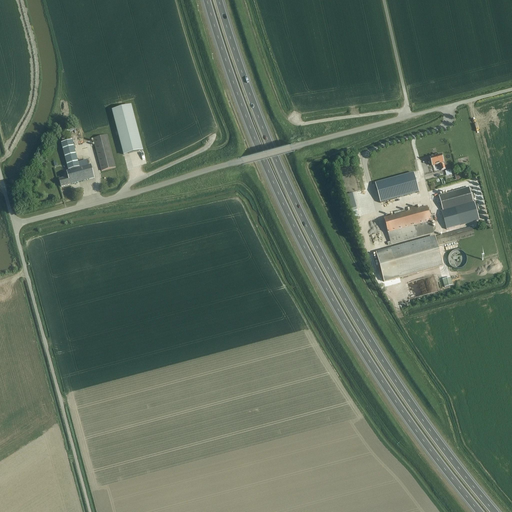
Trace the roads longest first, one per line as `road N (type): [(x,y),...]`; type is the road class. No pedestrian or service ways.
road 1 (trunk): [(496,511),(356,314),(281,172),(220,0)]
road 2 (trunk): [(206,0),(304,249),(392,399),(479,511)]
road 3 (unclassified): [(90,511),(13,224)]
road 4 (unclassified): [(126,195),(409,115)]
road 5 (track): [(511,264),(467,100)]
road 6 (unclassified): [(375,207),(368,153),(443,128),(448,105)]
